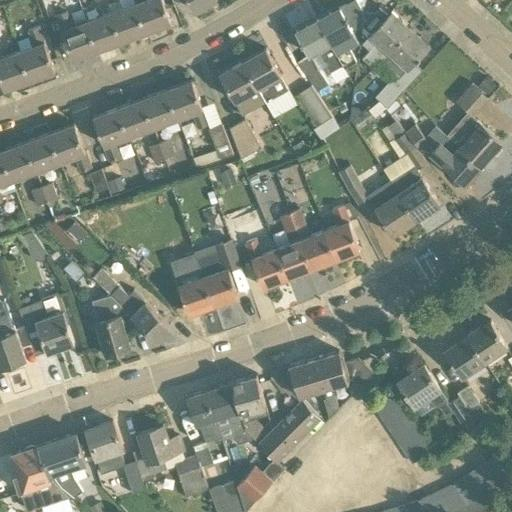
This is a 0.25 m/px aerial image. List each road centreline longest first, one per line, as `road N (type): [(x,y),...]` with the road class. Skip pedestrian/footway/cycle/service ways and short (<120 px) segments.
road 1 (residential): [(0,431),(355,309),(511,197)]
road 2 (residential): [(0,116),(253,18),(279,0)]
